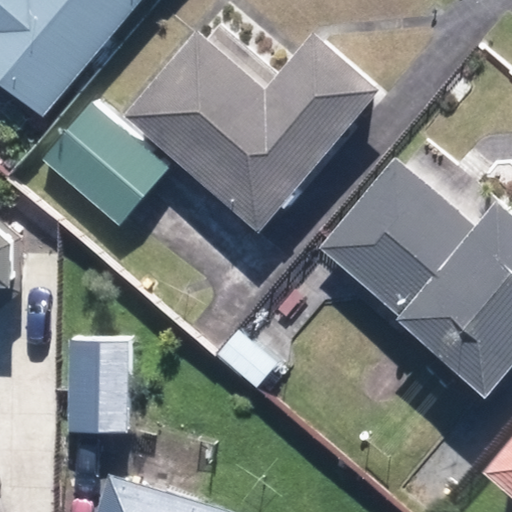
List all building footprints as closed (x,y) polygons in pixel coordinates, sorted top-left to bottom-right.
[(0,0),(0,74),(49,116),(148,0),(0,0)] [(263,230),(387,88),(320,31),(270,88),(203,30),(129,115),(263,230)] [(173,167),(96,101),(45,160),(122,226),(173,167)] [(492,395),(511,370),(511,206),(504,200),(481,226),(399,158),(320,251),(492,395)] [(0,311),(1,311),(1,284),(19,284),(20,233),(0,215),(0,311)] [(313,294),(288,273),(221,353),(246,374),(313,294)] [(138,341),(74,339),(72,429),(135,431),(138,341)] [(511,508),(511,457),(487,487),(511,508)] [(0,511),(0,501),(8,499),(0,467),(0,511)] [(241,511),(112,473),(99,511),(241,511)]
